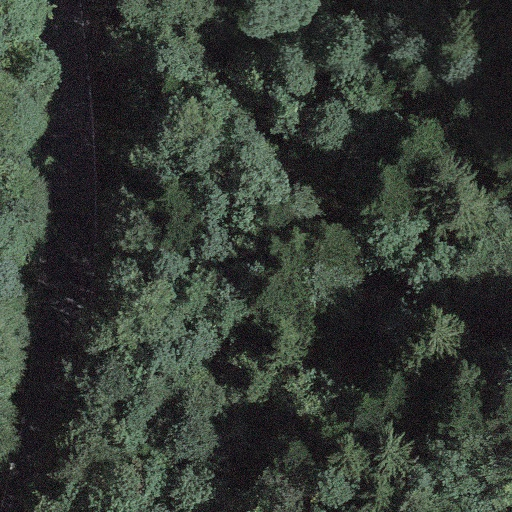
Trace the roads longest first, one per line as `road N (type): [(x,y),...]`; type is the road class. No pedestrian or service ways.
road 1 (track): [(511,276),(408,312),(373,299),(339,266),(244,117),(158,33),(107,0)]
road 2 (tertiary): [(27,511),(64,307),(71,107),(61,0)]
